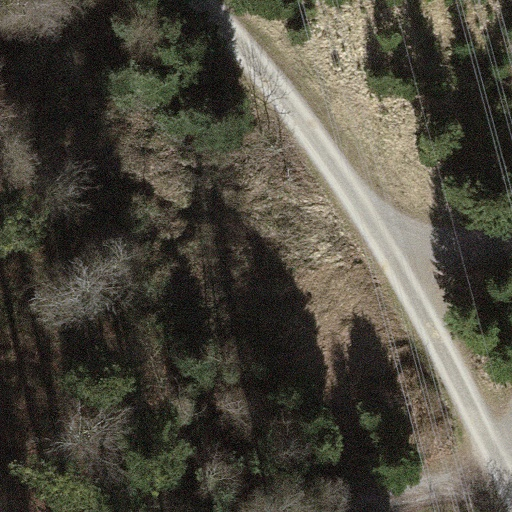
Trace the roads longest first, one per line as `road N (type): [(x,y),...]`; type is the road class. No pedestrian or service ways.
road 1 (track): [(502,496),(373,230),(194,0)]
road 2 (track): [(511,252),(458,262),(415,257),(373,230)]
